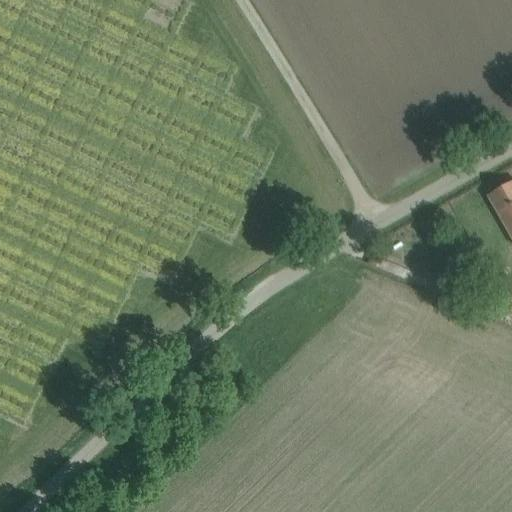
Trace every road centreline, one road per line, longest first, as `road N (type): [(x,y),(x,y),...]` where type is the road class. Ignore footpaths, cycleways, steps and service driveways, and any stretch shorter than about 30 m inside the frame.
road 1 (unclassified): [(23,511),(187,353),(291,271),(374,222)]
road 2 (unclassified): [(374,222),(236,0)]
road 3 (unclassified): [(374,222),(511,145)]
